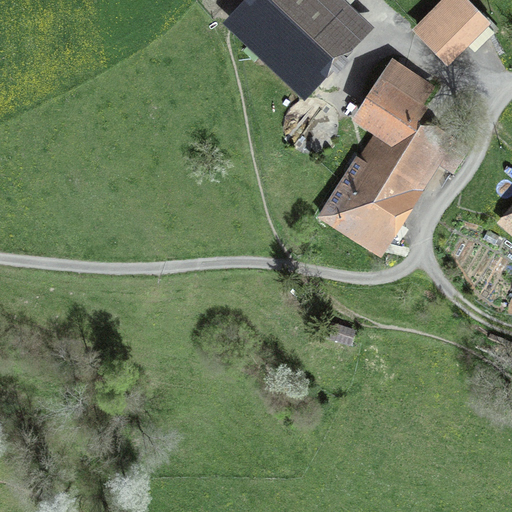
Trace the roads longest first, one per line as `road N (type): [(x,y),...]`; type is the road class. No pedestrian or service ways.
road 1 (unclassified): [(511,89),(413,259),(391,274),(361,278),(252,261),(128,268),(0,258)]
road 2 (track): [(420,247),(453,294),(511,327)]
